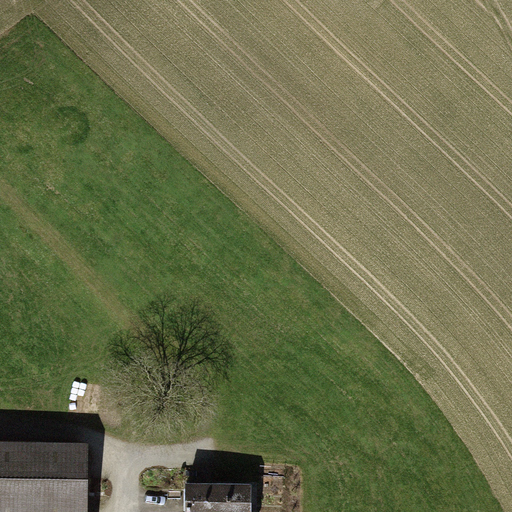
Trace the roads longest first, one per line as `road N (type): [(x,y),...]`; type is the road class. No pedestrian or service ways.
road 1 (track): [(0,200),(199,398),(200,414)]
road 2 (track): [(121,511),(130,463),(201,454),(200,414)]
